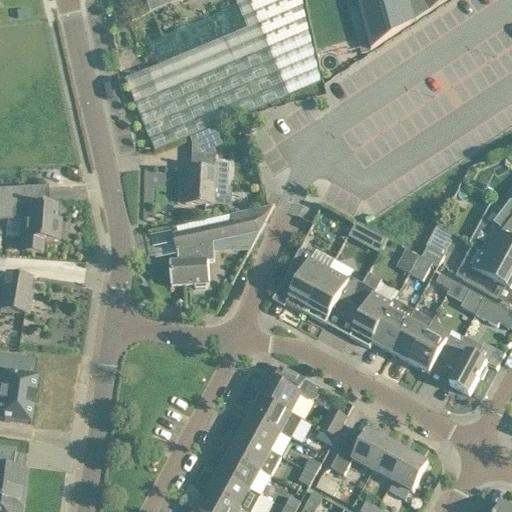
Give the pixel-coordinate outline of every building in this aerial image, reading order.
[(235,0),(248,30),(126,81),(156,152),(321,83),(302,0),(235,0)] [(187,0),(145,0),(151,14),(187,0)] [(415,23),(408,0),(357,0),(360,8),(371,52),(415,23)] [(409,0),(415,23),(450,0),(409,0)] [(361,55),(371,52),(360,8),(349,11),(361,55)] [(481,47),(341,128),(362,164),(496,86),(484,65),(490,62),(481,47)] [(216,148),(223,145),(217,131),(192,141),(198,156),(216,148)] [(230,167),(215,166),(216,148),(198,156),(197,170),(191,170),(190,191),(186,191),(186,205),(206,206),(214,206),(215,190),(228,191),(230,167)] [(56,220),(57,207),(29,205),(28,208),(23,208),(22,189),(0,189),(0,220),(24,222),(21,253),(41,254),(42,241),(58,242),(60,220),(56,220)] [(511,202),(503,215),(511,222),(511,202)] [(511,222),(503,215),(491,206),(480,226),(493,233),(484,252),(511,267),(511,222)] [(259,234),(274,207),(232,215),(234,222),(238,239),(259,234)] [(181,263),(171,264),(172,288),(195,287),(195,290),(207,290),(207,286),(210,286),(208,263),(214,262),(214,253),(213,245),(238,239),(234,222),(232,222),(189,232),(173,235),(177,252),(180,252),(181,263)] [(356,224),(348,238),(379,255),(387,241),(356,224)] [(433,266),(439,269),(445,258),(428,249),(422,260),(433,266)] [(396,269),(410,276),(419,258),(406,250),(396,269)] [(311,262),(313,258),(301,251),(282,286),(283,286),(293,292),(287,305),(306,315),(330,272),(311,262)] [(511,267),(484,252),(474,270),(470,268),(463,282),(497,300),(504,288),(511,292),(511,267)] [(419,258),(410,276),(423,283),(433,266),(422,260),(419,258)] [(330,272),(306,315),(326,326),(335,309),(347,316),(363,285),(350,278),(348,282),(330,272)] [(373,345),(396,302),(395,301),(392,306),(375,296),(382,282),(369,275),(363,285),(347,316),(359,322),(350,339),(370,350),(373,345)] [(0,315),(0,316),(1,311),(28,316),(30,302),(27,301),(31,280),(6,276),(4,289),(0,288),(0,315)] [(454,284),(441,276),(437,284),(450,292),(454,284)] [(461,309),(476,317),(485,300),(470,292),(461,309)] [(507,312),(489,303),(485,300),(476,317),(498,329),(507,312)] [(391,355),(415,312),(396,302),(373,345),(391,355)] [(411,365),(434,322),(415,312),(391,355),(411,365)] [(434,322),(411,365),(430,376),(439,360),(449,366),(461,343),(449,337),(452,332),(434,322)] [(488,365),(477,359),(483,348),(464,338),(461,343),(449,366),(448,368),(457,373),(450,386),(470,397),(480,379),(482,380),(488,371),(485,369),(488,365)] [(0,356),(0,379),(2,379),(1,389),(0,389),(0,390),(0,420),(4,421),(4,422),(9,423),(10,422),(30,425),(33,407),(34,407),(36,395),(35,395),(38,377),(34,377),(36,362),(0,356)] [(268,377),(257,397),(292,416),(302,397),(311,402),(317,400),(322,390),(282,368),(275,381),(268,377)] [(303,421),(292,416),(257,397),(250,409),(255,412),(251,418),(282,435),(293,441),(303,421)] [(332,412),(321,431),(336,439),(347,420),(332,412)] [(272,454),(282,435),(251,418),(241,437),(272,454)] [(336,439),(321,431),(325,433),(320,442),(331,448),(336,439)] [(354,461),(373,472),(388,444),(368,433),(362,443),(350,437),(332,470),(345,477),(354,461)] [(241,437),(231,456),(261,473),(271,478),(272,479),(282,459),(272,454),(241,437)] [(373,472),(393,483),(408,454),(388,444),(373,472)] [(429,466),(408,454),(393,483),(414,494),(429,466)] [(231,456),(220,475),(251,492),(261,473),(231,456)] [(313,461),(307,472),(316,477),(322,466),(313,461)] [(5,470),(0,468),(0,511),(20,511),(23,494),(25,472),(5,470)] [(310,488),(316,477),(307,472),(301,483),(310,488)] [(220,475),(210,494),(241,511),(243,511),(253,511),(262,497),(261,497),(251,492),(220,475)] [(339,487),(323,478),(317,489),(333,498),(339,487)] [(240,511),(241,511),(210,494),(206,501),(202,498),(195,511),(196,511),(240,511)] [(316,511),(319,509),(323,500),(313,495),(309,503),(303,511),(316,511)] [(292,499),(286,510),(289,511),(296,511),(301,504),(292,499)] [(361,511),(383,511),(367,503),(361,511)]
